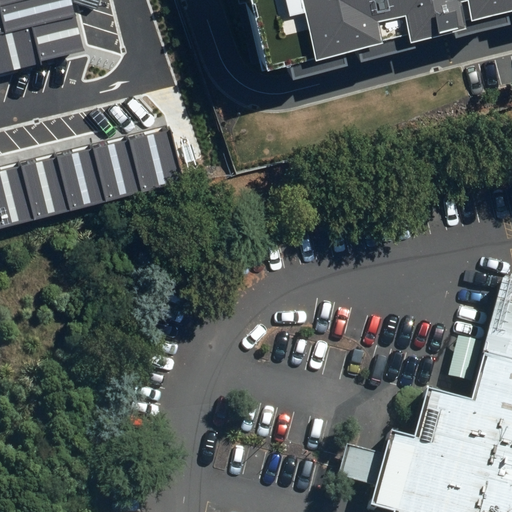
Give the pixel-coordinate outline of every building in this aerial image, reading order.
[(75,15),(71,0),(20,0),(0,5),(0,13),(5,33),(31,26),(75,15)] [(511,0),(242,0),(262,71),(511,8),(511,0)] [(75,15),(31,26),(40,65),(83,55),(75,15)] [(0,75),(40,65),(31,26),(5,33),(0,34),(0,75)] [(127,138),(141,192),(186,181),(174,127),(127,138)] [(100,145),(113,199),(141,192),(127,138),(100,145)] [(63,154),(77,208),(113,199),(100,145),(63,154)] [(27,163),(40,217),(77,208),(63,154),(27,163)] [(0,169),(0,213),(3,226),(40,217),(27,163),(0,169)] [(511,511),(511,263),(498,259),(463,391),(406,378),(366,504),(404,511),(403,511),(511,511)]
